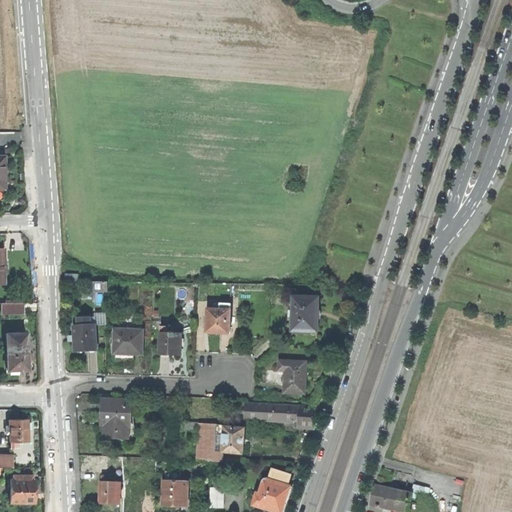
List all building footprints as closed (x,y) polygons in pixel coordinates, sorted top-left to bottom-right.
[(108,282),(93,282),(93,291),(108,292),(108,282)] [(293,330),(317,332),(318,317),(319,299),(294,298),(294,308),(292,308),(292,321),(293,321),(293,330)] [(24,314),(24,303),(5,303),(1,303),(1,314),(24,314)] [(217,333),(230,333),(231,304),(220,304),(220,310),(208,309),(207,333),(217,333)] [(90,318),(78,319),(78,326),(74,326),(74,336),(73,336),(73,342),(75,342),(75,352),(85,352),(96,351),(96,325),(91,325),(90,318)] [(181,334),(171,334),(171,327),(161,327),(160,354),(171,355),(180,355),(181,334)] [(133,354),(141,354),(142,330),(113,330),(113,354),(115,354),(114,359),(124,359),(133,359),(133,354)] [(27,369),(27,358),(27,353),(26,333),(6,334),(7,372),(13,372),(18,372),(18,370),(27,369)] [(284,393),(304,394),(305,375),(306,362),(279,361),(279,370),(285,370),(284,393)] [(106,438),(129,439),(129,425),(132,425),(132,402),(103,401),(103,412),(103,423),(106,423),(106,438)] [(245,420),(298,423),(298,428),(314,429),(314,416),(315,407),(246,403),(246,411),(242,411),(242,414),(245,414),(245,420)] [(28,429),(27,421),(27,419),(15,420),(9,420),(10,442),(17,442),(28,441),(28,429)] [(225,426),(185,423),(185,429),(198,430),(197,461),(223,462),(224,452),(243,453),(243,442),(244,429),(224,428),(225,426)] [(0,454),(0,467),(12,467),(12,454),(0,454)] [(165,471),(165,481),(180,482),(180,471),(176,471),(176,467),(169,467),(169,472),(165,471)] [(254,505),(273,511),(282,511),(287,498),(290,487),(287,486),(291,476),(272,470),(269,480),(267,479),(265,480),(260,494),(258,493),(254,505)] [(10,502),(34,503),(34,493),(34,480),(32,480),(32,475),(13,475),(13,480),(10,480),(10,502)] [(113,504),(120,505),(120,483),(109,483),(109,477),(102,477),(102,483),(100,482),(100,504),(113,504)] [(180,482),(165,481),(164,481),(163,506),(178,507),(188,507),(188,482),(180,482)] [(380,508),(398,511),(407,511),(411,495),(412,490),(405,489),(404,494),(376,487),(374,496),(372,506),(376,507),(376,508),(380,509),(380,508)] [(224,489),(211,488),(211,508),(223,508),(224,489)]
